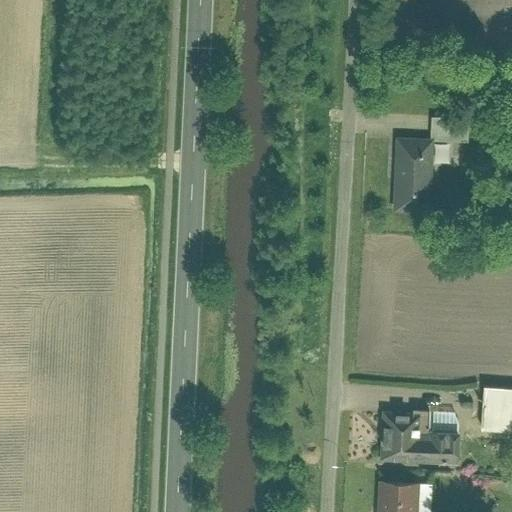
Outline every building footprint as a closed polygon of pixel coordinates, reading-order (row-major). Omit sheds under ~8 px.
[(474,138),(475,115),(438,112),(437,136),(474,138)] [(437,136),(404,134),(399,206),(433,208),(437,136)] [(511,385),(489,384),(487,425),(511,426),(511,385)] [(389,408),(387,455),(468,459),(469,428),(445,427),(444,436),(418,435),(419,409),(389,408)] [(423,511),(425,479),(386,477),(384,511),(423,511)] [(425,479),(423,511),(440,511),(442,480),(425,479)]
